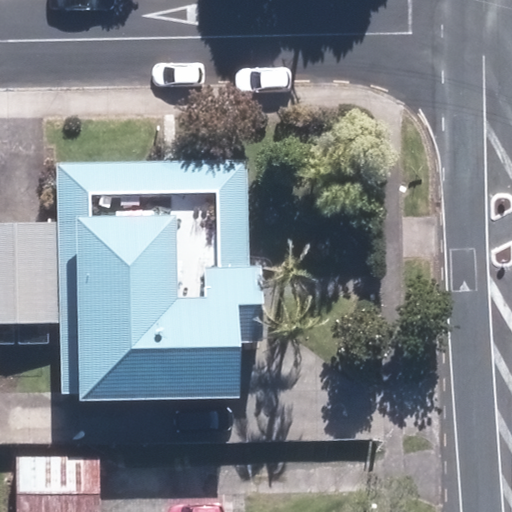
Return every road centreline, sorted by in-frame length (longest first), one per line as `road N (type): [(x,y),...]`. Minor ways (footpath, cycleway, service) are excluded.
road 1 (residential): [(499,39),(405,33),(0,40)]
road 2 (tertiary): [(499,39),(506,511)]
